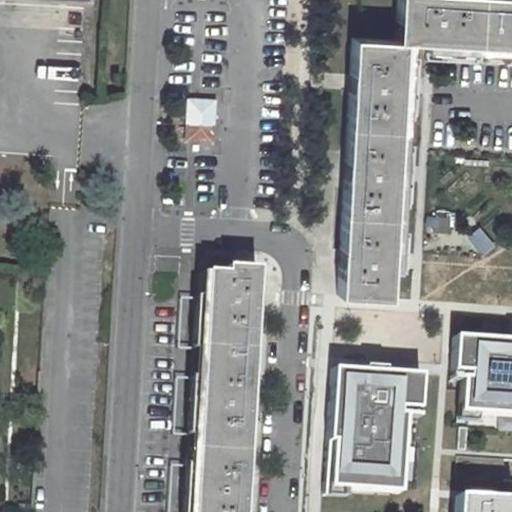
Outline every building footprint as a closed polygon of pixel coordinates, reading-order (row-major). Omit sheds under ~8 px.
[(350,37),(335,294),(386,297),(403,40),(511,46),(511,0),(395,0),(394,39),(350,37)] [(179,143),(210,144),(211,98),(180,97),(179,143)] [(203,258),(187,511),(239,511),(253,270),(232,269),(233,260),(203,258)] [(456,418),(511,422),(511,343),(507,343),(507,346),(451,342),(448,377),(465,378),(465,384),(459,383),(458,386),(456,418)] [(364,486),(397,488),(402,422),(402,420),(395,420),(396,414),(415,415),(418,380),(380,377),(380,374),(362,372),(362,376),(329,373),(320,493),(363,496),(364,486)] [(448,386),(458,386),(459,383),(465,384),(465,378),(448,377),(448,386)] [(402,422),(415,423),(415,415),(396,414),(395,420),(402,420),(402,422)] [(462,456),(464,434),(456,433),(454,455),(462,456)] [(396,498),(397,488),(364,486),(363,496),(396,498)] [(31,511),(32,503),(18,503),(17,511),(31,511)]
